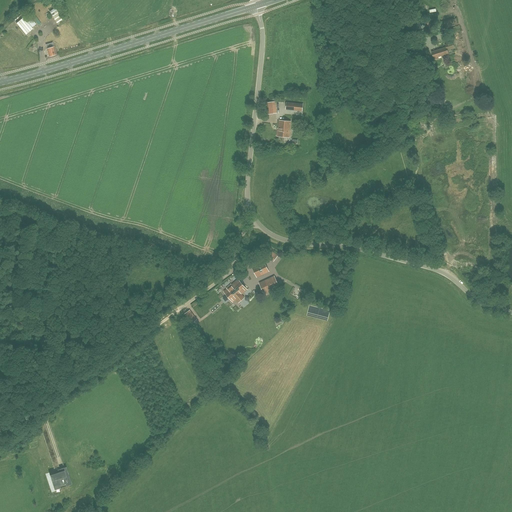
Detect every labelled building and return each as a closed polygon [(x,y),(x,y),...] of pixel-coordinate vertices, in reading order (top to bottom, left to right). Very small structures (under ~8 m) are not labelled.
[(55,5),(49,12),(53,16),(60,10),(55,5)] [(33,29),(32,27),(36,24),(24,10),(20,13),(21,14),(23,17),(16,23),(25,35),(33,29)] [(56,16),(50,20),(55,27),(61,23),(56,16)] [(446,47),(431,52),(433,58),(448,53),(447,50),(454,48),(452,42),(445,44),(446,47)] [(52,43),(46,45),(47,49),(49,57),(56,54),(53,47),(52,43)] [(446,62),(445,59),(435,62),(439,73),(455,68),(454,66),(459,64),(460,66),(462,65),(463,68),(466,67),(474,65),(470,54),(460,57),(460,56),(457,57),(457,58),(446,62)] [(279,131),(278,130),(277,136),(289,137),(291,121),(280,120),(279,131)] [(270,250),(266,255),(273,261),(277,256),(270,250)] [(268,271),(264,262),(252,268),(257,277),(268,271)] [(259,283),(265,295),(280,288),(274,276),(259,283)] [(226,288),(227,289),(224,291),(233,301),(236,298),(239,301),(243,298),(240,295),(246,290),(237,280),(231,285),(231,284),(226,288)] [(245,296),(239,302),(244,306),(250,300),(245,296)] [(188,308),(195,318),(199,315),(192,306),(188,308)] [(193,317),(189,310),(184,314),(188,320),(193,317)] [(44,423),(39,425),(53,467),(54,467),(51,460),(55,458),(56,459),(56,458),(44,423)] [(72,484),(66,467),(60,469),(61,470),(60,470),(59,466),(58,466),(58,467),(54,468),(53,468),(55,472),(49,474),(54,490),(60,488),(60,486),(65,484),(66,486),(72,484)]
